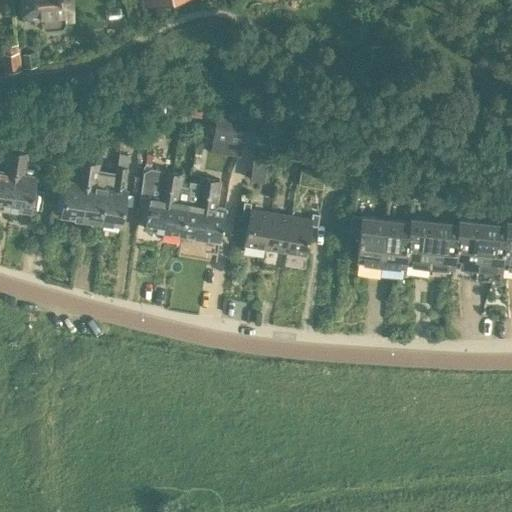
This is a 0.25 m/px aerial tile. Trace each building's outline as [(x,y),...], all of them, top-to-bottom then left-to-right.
[(65,24),(65,19),(72,18),(70,0),(22,0),(23,15),(35,14),(35,21),(41,20),(41,26),(45,29),(62,28),(65,24)] [(16,47),(0,48),(3,71),(18,69),(16,47)] [(33,54),(22,55),(23,67),(34,66),(33,54)] [(182,101),(179,124),(189,125),(190,115),(200,116),(202,104),(182,101)] [(236,128),(239,111),(222,108),(216,148),(233,151),(236,128)] [(165,113),(152,111),(149,135),(162,137),(165,113)] [(148,122),(132,120),(129,145),(145,147),(148,122)] [(4,171),(0,170),(0,205),(10,207),(15,173),(14,173),(18,145),(8,143),(4,171)] [(28,146),(18,145),(17,151),(14,173),(15,173),(10,207),(29,210),(30,206),(40,208),(42,190),(32,189),(34,176),(24,174),(28,146)] [(58,145),(55,168),(75,171),(76,160),(71,159),(72,148),(58,145)] [(79,160),(76,182),(66,181),(65,183),(57,182),(53,210),(61,211),(61,214),(81,217),(91,147),(82,146),(72,147),(71,159),(79,160)] [(91,147),(81,217),(100,220),(106,178),(97,177),(99,163),(100,149),(91,147)] [(288,150),(287,157),(298,159),(300,152),(288,150)] [(264,153),(252,151),(248,176),(260,177),(264,153)] [(114,179),(106,178),(100,220),(120,223),(125,189),(123,189),(126,166),(116,165),(114,179)] [(301,166),(298,183),(323,187),(326,171),(301,166)] [(163,169),(158,196),(148,194),(143,226),(163,229),(173,171),(163,169)] [(173,171),(163,229),(181,232),(189,187),(188,187),(180,185),(182,172),(173,171)] [(189,187),(181,232),(201,236),(206,204),(205,204),(209,177),(200,175),(198,183),(189,182),(188,187),(189,187)] [(219,178),(209,177),(205,204),(206,204),(201,236),(220,239),(225,207),(214,205),(219,178)] [(270,211),(249,207),(250,201),(243,200),(241,211),(248,213),(243,242),(264,246),(270,211)] [(270,211),(264,246),(284,249),(290,214),(270,211)] [(290,214),(284,249),(305,253),(310,223),(316,224),(318,213),(312,211),(310,217),(290,214)] [(358,231),(359,218),(348,217),(347,230),(358,231)] [(359,218),(358,231),(355,264),(380,266),(385,221),(359,218)] [(385,221),(380,266),(403,269),(409,219),(407,219),(406,223),(385,221)] [(433,222),(409,219),(403,269),(404,269),(404,265),(428,267),(433,222)] [(433,222),(428,267),(452,270),(453,266),(458,220),(455,220),(454,224),(433,222)] [(458,220),(453,266),(476,268),(482,223),(458,220)] [(503,225),(482,223),(476,268),(500,271),(501,267),(506,221),(503,221),(503,225)] [(511,222),(506,221),(501,267),(511,267),(511,222)]
